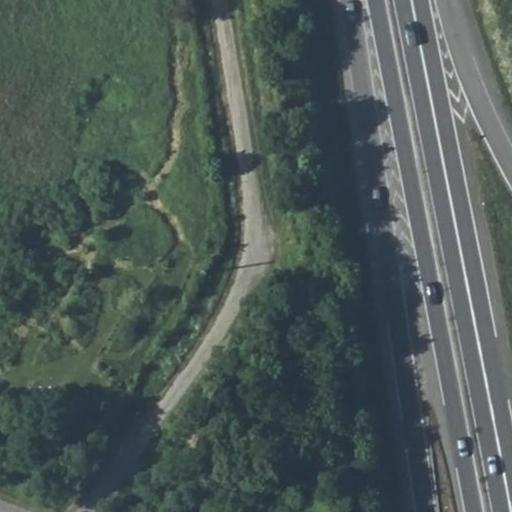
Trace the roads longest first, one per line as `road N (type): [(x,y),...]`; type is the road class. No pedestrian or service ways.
road 1 (unclassified): [(90,511),(211,344),(240,294),(250,256),(216,0)]
road 2 (trunk): [(374,0),(473,511)]
road 3 (trunk): [(509,511),(411,0)]
road 4 (trunk): [(349,0),(424,511)]
road 5 (trunk): [(511,172),(446,0)]
